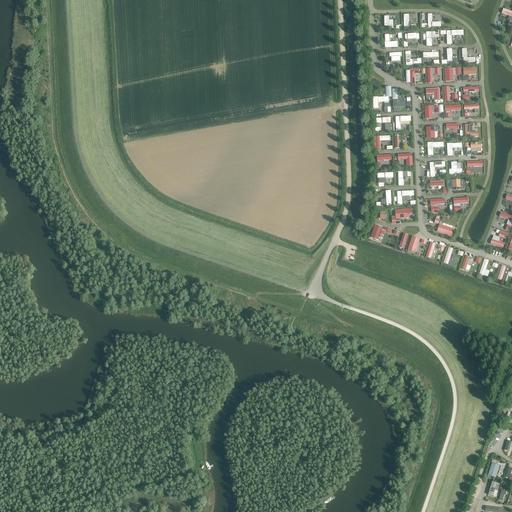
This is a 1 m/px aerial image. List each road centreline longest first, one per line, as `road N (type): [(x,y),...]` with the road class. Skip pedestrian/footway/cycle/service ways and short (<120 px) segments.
road 1 (track): [(423,511),(454,413),(444,364),(416,334),(309,293)]
road 2 (unclassified): [(309,293),(348,188),(340,0)]
